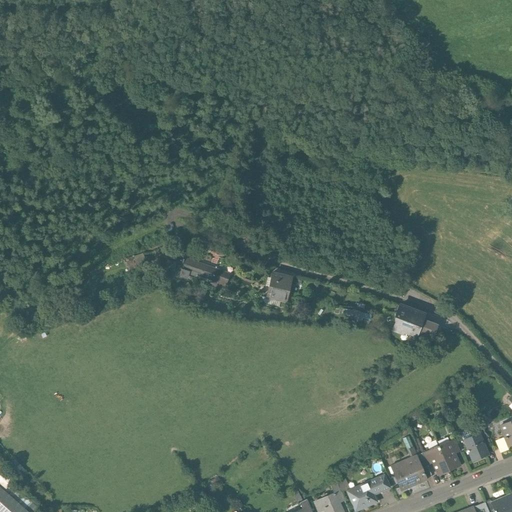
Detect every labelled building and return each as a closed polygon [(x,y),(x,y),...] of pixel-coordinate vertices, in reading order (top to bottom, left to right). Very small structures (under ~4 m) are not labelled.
[(230,274),(185,259),(175,262),(179,278),(188,280),(189,276),(225,288),(230,274)] [(293,280),(271,275),(265,297),(287,303),(293,280)] [(390,327),(403,332),(411,310),(397,305),(390,327)] [(363,313),(353,310),(342,309),(340,318),(350,318),(361,321),(363,313)] [(424,315),(411,310),(403,332),(416,337),(418,333),(422,320),(424,315)] [(437,325),(422,320),(418,333),(432,339),(437,325)] [(511,419),(498,425),(504,438),(507,447),(511,444),(511,419)] [(478,433),(463,440),(472,461),(488,454),(478,433)] [(507,447),(504,438),(496,441),(500,452),(508,449),(507,447)] [(454,440),(439,446),(448,470),(460,465),(455,453),(459,451),(454,440)] [(437,475),(448,470),(439,446),(422,453),(426,465),(432,463),(437,475)] [(422,453),(416,455),(424,477),(430,475),(426,465),(422,453)] [(416,455),(390,466),(400,490),(426,479),(424,477),(416,455)] [(0,466),(0,487),(4,491),(15,480),(0,466)] [(385,474),(346,491),(354,511),(356,511),(378,503),(375,495),(391,488),(385,474)] [(332,493),(313,502),(317,511),(321,511),(324,511),(345,511),(341,503),(346,501),(337,482),(329,486),(332,493)] [(26,511),(4,491),(0,487),(0,511),(26,511)] [(511,511),(511,493),(490,503),(494,511),(511,511)] [(311,511),(306,499),(298,503),(301,509),(294,511),(311,511)] [(490,501),(476,507),(477,511),(494,511),(490,503),(490,501)]
